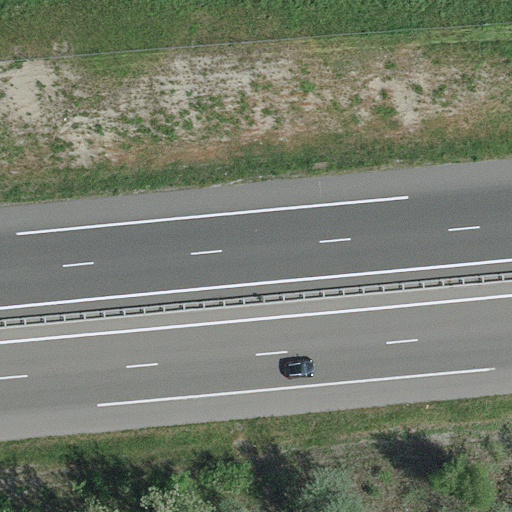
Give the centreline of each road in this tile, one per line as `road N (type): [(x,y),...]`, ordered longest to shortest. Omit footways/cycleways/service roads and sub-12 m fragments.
road 1 (motorway): [(511,220),(0,267)]
road 2 (motorway): [(0,384),(511,337)]
